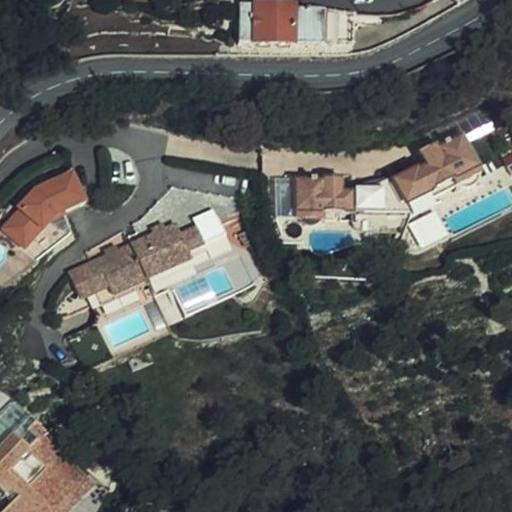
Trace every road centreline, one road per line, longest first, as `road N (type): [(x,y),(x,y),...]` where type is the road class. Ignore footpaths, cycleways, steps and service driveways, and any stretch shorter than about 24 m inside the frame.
road 1 (tertiary): [(0,126),(91,78),(365,70),(408,56),(507,0)]
road 2 (unknown): [(0,167),(61,134),(93,131),(137,134),(155,144),(165,163),(136,217),(58,259),(29,350),(0,386)]
